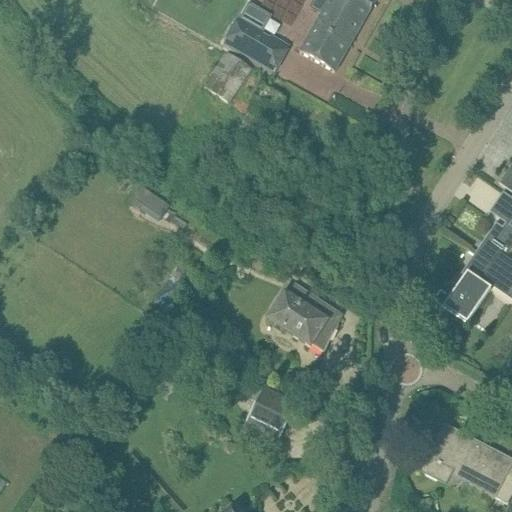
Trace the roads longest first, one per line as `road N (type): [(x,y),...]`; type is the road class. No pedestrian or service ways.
road 1 (residential): [(394,369),(407,252),(511,75)]
road 2 (residential): [(364,511),(394,369)]
road 3 (residential): [(394,369),(436,379),(511,420)]
